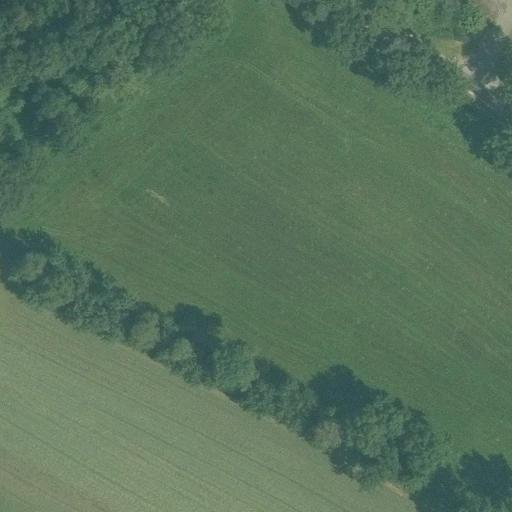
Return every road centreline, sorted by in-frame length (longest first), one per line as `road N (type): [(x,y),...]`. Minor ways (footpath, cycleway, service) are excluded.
road 1 (track): [(183,0),(0,178)]
road 2 (unclassified): [(511,93),(390,0)]
